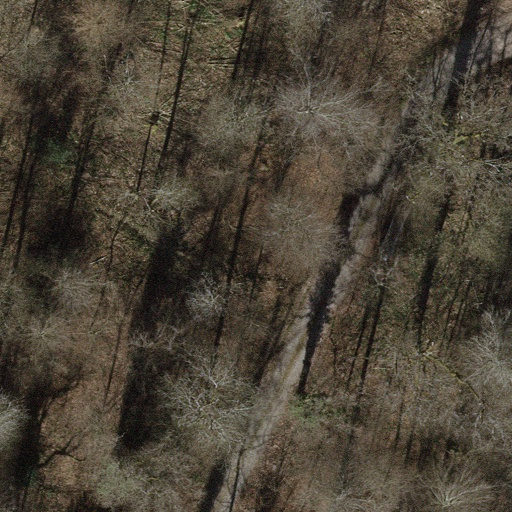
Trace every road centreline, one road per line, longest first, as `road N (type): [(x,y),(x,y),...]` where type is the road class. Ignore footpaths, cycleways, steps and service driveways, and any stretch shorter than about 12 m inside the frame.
road 1 (track): [(208,511),(285,383),(442,69),(511,44)]
road 2 (motorway): [(0,126),(77,0)]
